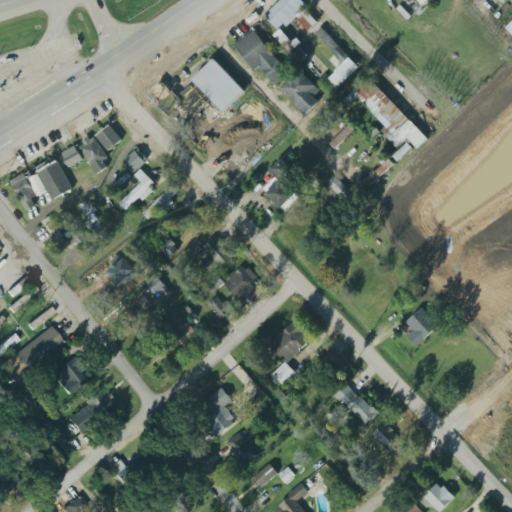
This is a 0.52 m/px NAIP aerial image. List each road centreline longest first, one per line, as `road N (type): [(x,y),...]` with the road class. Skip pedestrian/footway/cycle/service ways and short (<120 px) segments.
road 1 (residential): [(511,503),(97,65)]
road 2 (residential): [(238,511),(0,209)]
road 3 (residential): [(26,511),(299,281)]
road 4 (residential): [(231,214),(380,58)]
road 5 (residential): [(438,118),(324,0)]
